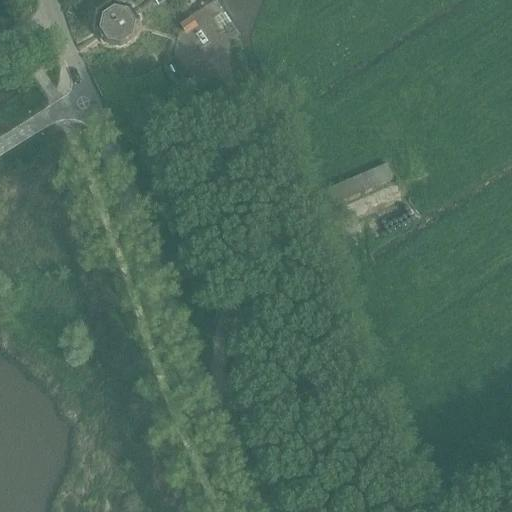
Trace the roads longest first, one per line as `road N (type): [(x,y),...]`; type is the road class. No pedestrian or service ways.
road 1 (unclassified): [(250,511),(88,93)]
road 2 (track): [(212,427),(224,309),(259,216),(260,180),(229,86)]
road 3 (track): [(252,251),(385,190)]
